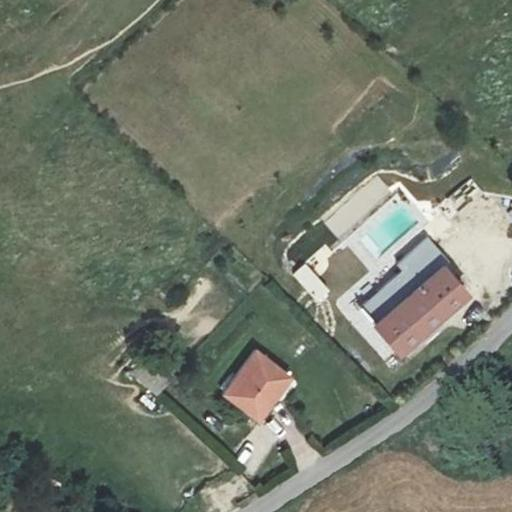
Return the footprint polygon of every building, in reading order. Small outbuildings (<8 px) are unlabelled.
[(341,241),(392,191),(374,173),(323,223),(341,241)] [(473,179),(445,199),(457,216),(485,196),(473,179)] [(314,304),(329,294),(308,262),(293,271),(314,304)] [(477,292),(454,262),(429,281),(413,264),(368,301),(382,318),(371,329),(387,350),(401,341),(409,350),(477,292)] [(291,379),(260,352),(226,393),(257,419),(291,379)] [(131,378),(159,396),(171,377),(143,360),(131,378)]
